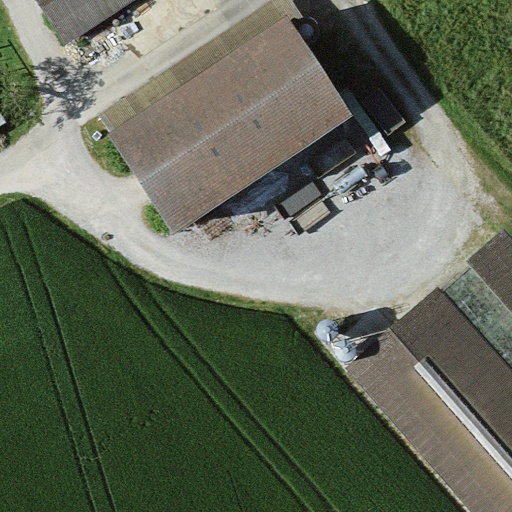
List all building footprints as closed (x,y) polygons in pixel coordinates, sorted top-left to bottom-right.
[(42,0),(67,39),(128,0),(42,0)] [(298,14),(121,125),(188,232),(365,121),(298,14)] [(0,96),(0,115),(9,109),(0,96)] [(511,230),(472,264),(511,310),(511,230)] [(511,511),(511,374),(438,290),(348,368),(474,511),(511,511)]
